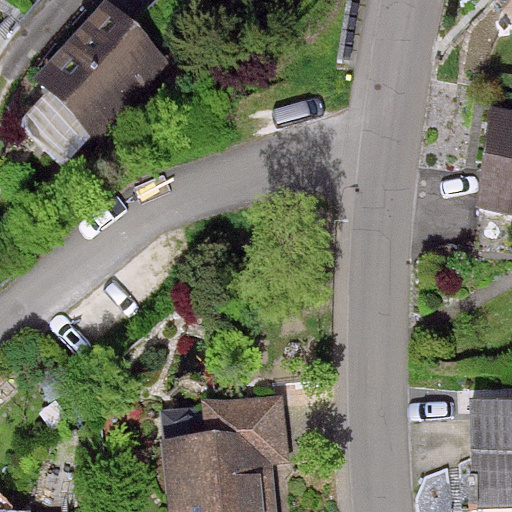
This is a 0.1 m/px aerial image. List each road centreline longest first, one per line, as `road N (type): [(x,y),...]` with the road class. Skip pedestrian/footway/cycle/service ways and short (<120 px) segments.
road 1 (residential): [(386,167),(315,162),(246,171),(178,194),(0,319)]
road 2 (residential): [(376,511),(386,167)]
road 3 (residential): [(386,167),(416,0)]
road 4 (residential): [(0,115),(14,67),(77,0)]
